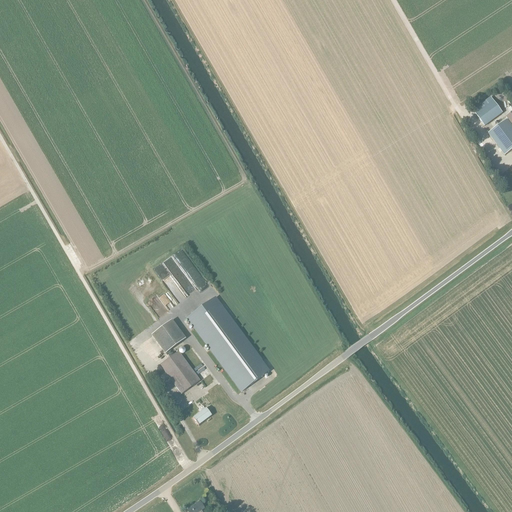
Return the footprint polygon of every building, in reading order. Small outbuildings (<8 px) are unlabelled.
[(484,126),(502,113),(490,97),(476,108),(479,112),(475,114),(484,126)] [(504,156),(511,149),(511,127),(507,120),(488,133),(504,156)] [(242,393),(269,372),(215,299),(187,320),(242,393)] [(171,322),(152,336),(165,353),(184,339),(171,322)] [(178,352),(160,366),(181,395),(200,381),(178,352)] [(206,409),(193,419),(198,426),(211,416),(206,409)] [(201,511),(204,509),(199,502),(186,511),(187,511),(201,511)]
